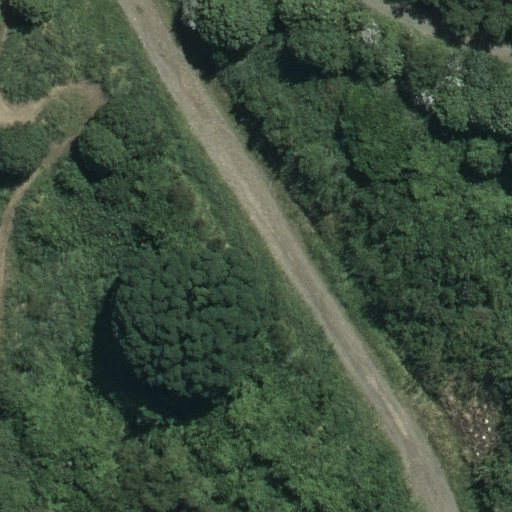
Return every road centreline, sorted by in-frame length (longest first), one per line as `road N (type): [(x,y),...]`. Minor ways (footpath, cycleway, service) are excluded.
road 1 (track): [(137,0),(424,455),(445,511)]
road 2 (track): [(390,0),(511,49)]
